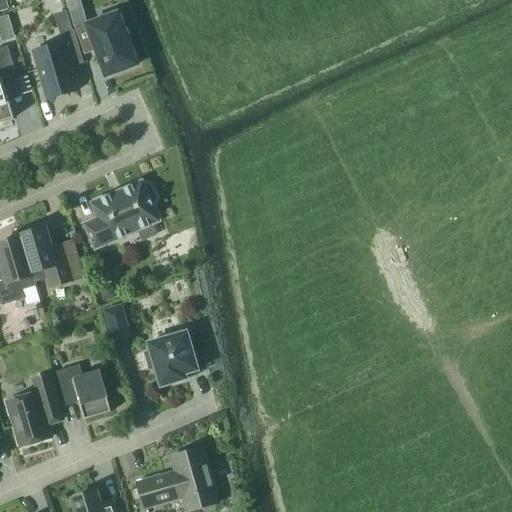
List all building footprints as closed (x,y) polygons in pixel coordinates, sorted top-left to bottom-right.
[(0,0),(0,12),(10,9),(7,0),(0,0)] [(12,12),(0,15),(0,16),(6,37),(18,34),(12,12)] [(86,19),(73,24),(85,55),(96,50),(106,76),(138,65),(118,13),(88,24),(86,19)] [(78,91),(68,57),(81,54),(74,30),(61,34),(64,42),(34,51),(48,99),(78,91)] [(0,122),(14,118),(3,79),(16,75),(8,47),(0,48),(0,122)] [(155,202),(156,198),(151,186),(147,184),(144,186),(142,182),(92,203),(99,218),(85,224),(96,249),(159,221),(151,203),(155,202)] [(77,251),(54,257),(46,227),(20,235),(21,238),(34,283),(36,283),(48,279),(50,288),(85,278),(77,251)] [(34,283),(21,238),(0,244),(0,256),(5,275),(0,276),(0,298),(2,305),(25,298),(23,290),(37,286),(36,283),(34,283)] [(101,291),(105,303),(117,300),(114,291),(109,289),(101,291)] [(131,335),(122,304),(103,309),(113,341),(131,335)] [(151,352),(146,353),(150,369),(156,367),(161,387),(187,379),(185,374),(198,370),(187,332),(149,343),(151,352)] [(79,365),(57,372),(66,401),(78,397),(85,420),(112,412),(100,372),(83,377),(79,365)] [(38,393),(8,402),(21,447),(52,437),(48,426),(64,421),(58,402),(50,375),(34,380),(38,393)] [(161,477),(161,475),(138,482),(145,509),(183,499),(187,511),(219,502),(203,448),(171,457),(176,473),(161,477)] [(102,511),(97,492),(73,499),(76,511),(102,511)]
